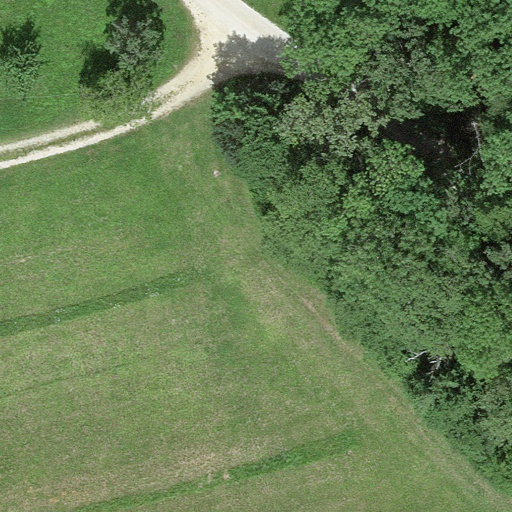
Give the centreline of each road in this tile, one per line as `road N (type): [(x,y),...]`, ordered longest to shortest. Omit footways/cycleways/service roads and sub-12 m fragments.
road 1 (track): [(198,0),(240,37),(511,214)]
road 2 (track): [(0,159),(157,108),(240,37)]
